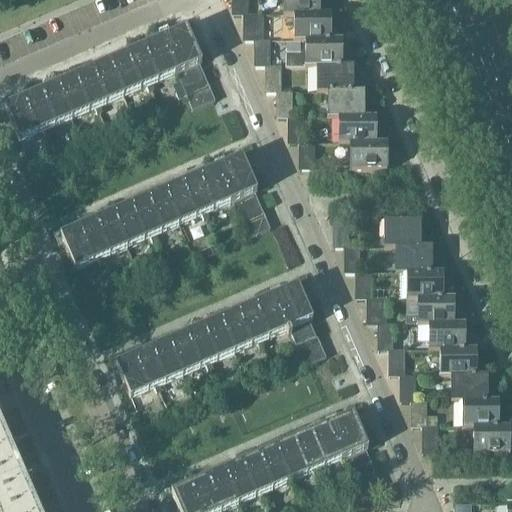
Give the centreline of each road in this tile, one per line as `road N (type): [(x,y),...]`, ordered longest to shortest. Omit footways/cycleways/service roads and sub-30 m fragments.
road 1 (residential): [(428,511),(207,0)]
road 2 (residential): [(511,343),(361,0)]
road 3 (tertiary): [(424,0),(511,200)]
road 4 (residential): [(75,511),(22,380),(27,360),(63,330)]
road 5 (residential): [(0,78),(184,0)]
road 6 (residential): [(142,511),(63,330)]
road 7 (tertiary): [(511,117),(462,0)]
